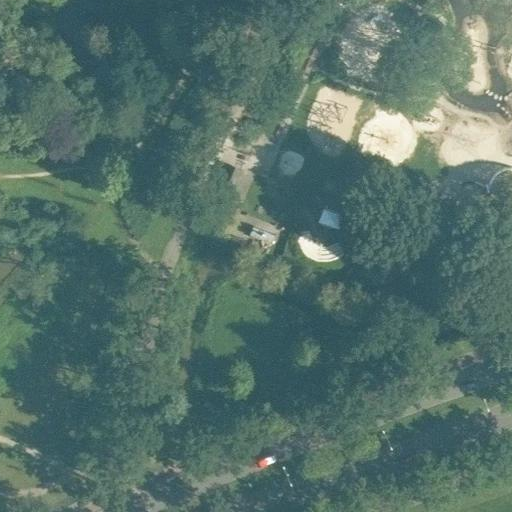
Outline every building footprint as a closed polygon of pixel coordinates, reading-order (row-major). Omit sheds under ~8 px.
[(239,170),(231,166),(230,166),(223,181),(232,185),(239,170)] [(345,246),(343,242),(341,243),(332,249),(328,250),(323,251),(319,250),(316,249),(311,246),(309,243),(307,238),(305,231),(301,231),(302,235),(303,238),(306,245),(308,249),(311,251),(315,253),(319,254),(324,255),(328,254),(332,253),(342,248),(342,247),(345,246)] [(312,240),(309,231),(305,231),(307,238),(309,243),(311,246),(316,249),(319,250),(323,251),(328,250),(332,249),(341,243),(343,242),(340,240),(335,244),(329,246),(323,247),(319,246),(317,246),(315,244),(313,242),(312,240)] [(345,251),(342,247),(342,248),(332,253),(328,254),(324,255),(319,254),(315,253),(311,251),(308,249),(306,245),(303,238),(302,235),(299,236),(299,239),(300,239),(300,243),(302,246),(303,249),(306,252),(310,256),(314,257),(318,258),(323,259),(327,258),(335,256),(341,253),(343,252),(345,251)] [(300,239),(299,239),(297,239),(299,245),(301,249),(304,254),(306,256),(310,258),(313,260),(318,261),(324,261),(328,261),(332,260),(336,258),(341,255),(344,253),(343,252),(341,253),(335,256),(327,258),(323,259),(318,258),(314,257),(310,256),(306,252),(303,249),(302,246),(300,243),(300,239)]
